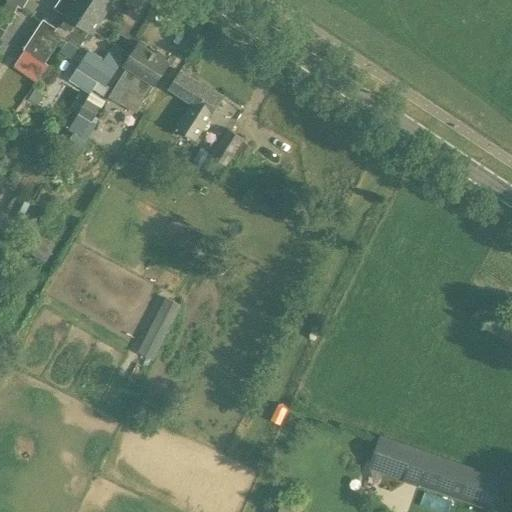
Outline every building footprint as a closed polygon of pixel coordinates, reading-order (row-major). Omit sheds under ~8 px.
[(5,0),(7,1),(0,13),(0,36),(8,22),(10,23),(16,14),(14,13),(18,6),(23,9),(28,0),(5,0)] [(88,40),(93,33),(114,0),(59,0),(55,8),(67,16),(58,30),(43,20),(23,49),(25,50),(14,66),(37,82),(48,65),(45,63),(57,45),(62,48),(60,51),(71,59),(85,38),(88,40)] [(125,67),(127,68),(109,97),(120,104),(121,102),(137,113),(169,64),(139,44),(125,67)] [(89,52),(79,68),(98,80),(92,89),(104,97),(110,88),(106,85),(116,69),(104,61),(89,52)] [(79,68),(70,81),(90,94),(92,89),(98,80),(79,68)] [(169,89),(191,103),(175,128),(196,142),(223,99),(180,72),(169,89)] [(77,113),(80,116),(90,121),(81,136),(77,136),(70,146),(73,148),(69,154),(76,158),(100,119),(95,116),(100,107),(86,99),(77,113)] [(201,149),(191,165),(202,172),(212,157),(226,166),(232,158),(241,164),(252,147),(243,140),(244,139),(229,128),(211,155),(201,149)] [(259,210),(269,192),(253,183),(242,201),(259,210)] [(31,253),(47,262),(56,243),(41,235),(31,253)] [(163,296),(137,353),(154,360),(180,303),(163,296)] [(483,328),(511,344),(511,322),(494,311),(483,328)] [(369,468),(490,511),(501,478),(380,436),(369,468)]
